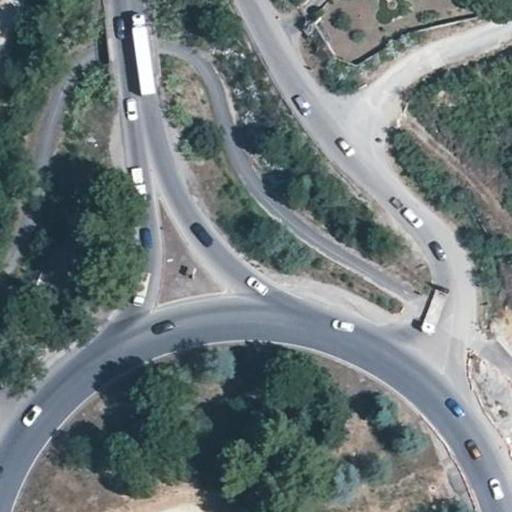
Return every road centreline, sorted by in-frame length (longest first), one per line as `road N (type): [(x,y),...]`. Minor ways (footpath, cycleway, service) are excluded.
road 1 (trunk): [(108,511),(55,0)]
road 2 (trunk): [(9,0),(62,511)]
road 3 (residential): [(248,0),(312,104),(451,266),(445,320),(417,378)]
road 4 (primary): [(291,322),(195,234),(154,165),(136,93)]
road 5 (primary): [(136,93),(146,280),(115,353)]
road 6 (track): [(340,140),(420,62),(511,27)]
road 7 (primary): [(291,322),(230,319),(171,329),(115,353)]
road 8 (primary): [(417,378),(336,333),(291,322)]
